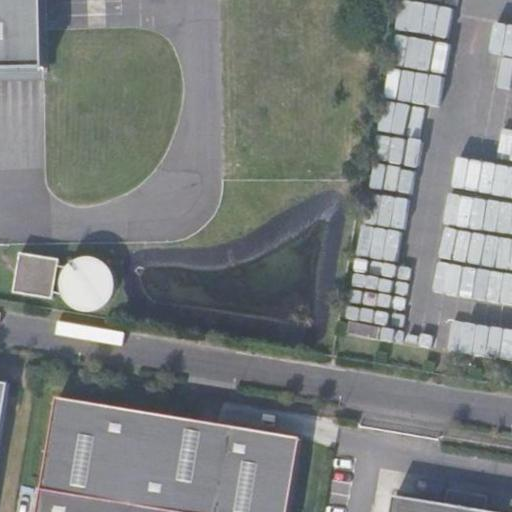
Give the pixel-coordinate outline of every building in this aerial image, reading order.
[(0,0),(0,69),(49,70),(49,0),(0,0)] [(55,253),(16,245),(9,285),(49,292),(50,285),(54,286),(57,292),(67,302),(81,306),(95,303),(106,292),(109,278),(106,264),(96,254),(82,250),(67,253),(60,259),(54,259),(55,253)] [(0,445),(11,383),(0,381),(0,445)] [(289,511),(303,437),(59,396),(39,511),(289,511)] [(511,511),(511,504),(398,485),(393,511),(511,511)]
